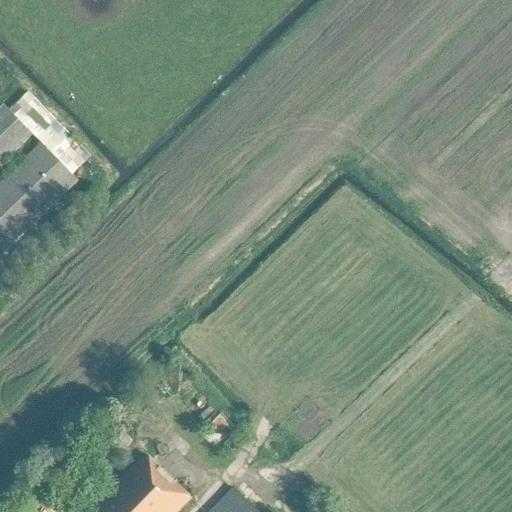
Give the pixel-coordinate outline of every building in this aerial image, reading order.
[(9,112),(32,135),(41,145),(74,179),(93,160),(28,94),(9,112)] [(0,166),(32,135),(9,112),(4,106),(0,109),(0,256),(77,181),(74,179),(41,145),(2,182),(0,180),(0,166)] [(99,477),(133,442),(114,422),(78,458),(99,477)] [(177,511),(190,499),(146,456),(90,511),(177,511)] [(257,511),(234,489),(211,511),(257,511)]
